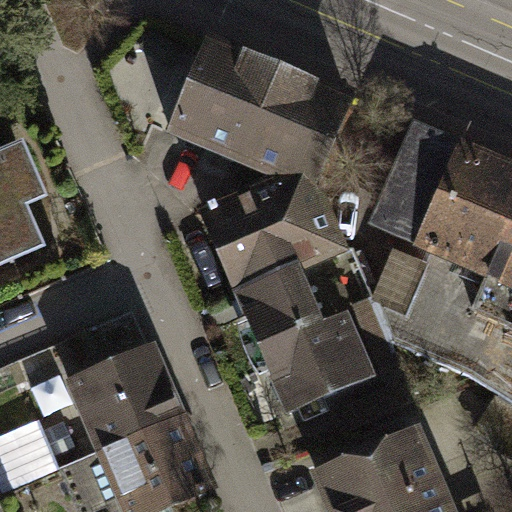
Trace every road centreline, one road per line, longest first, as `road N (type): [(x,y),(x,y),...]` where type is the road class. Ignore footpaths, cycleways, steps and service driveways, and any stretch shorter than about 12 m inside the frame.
road 1 (residential): [(15,0),(157,274)]
road 2 (residential): [(157,274),(257,511)]
road 3 (primary): [(345,0),(511,70)]
road 4 (residential): [(0,341),(157,274)]
